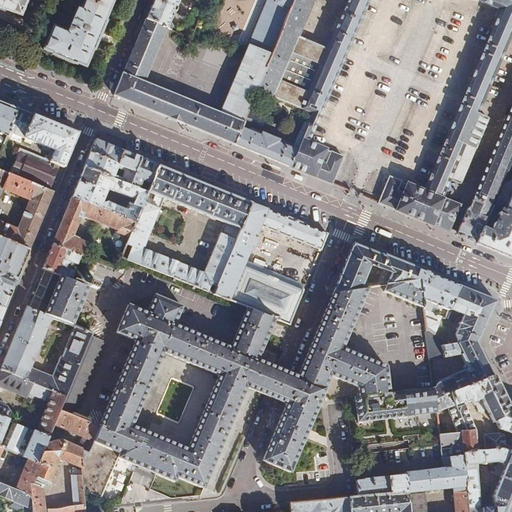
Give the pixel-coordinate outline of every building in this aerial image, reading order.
[(0,0),(0,6),(20,15),(26,0),(0,0)] [(80,0),(67,33),(53,27),(43,50),(53,54),(52,55),(75,65),(76,64),(85,68),(92,50),(94,51),(106,22),(104,22),(113,0),(80,0)] [(272,53),(294,0),(267,0),(250,44),(220,115),(145,84),(168,27),(146,18),(114,95),(234,145),(248,111),(256,92),(272,53)] [(153,0),(146,18),(168,27),(171,28),(173,26),(172,24),(169,22),(178,0),(153,0)] [(309,119),(304,132),(289,167),(297,171),(308,144),(367,0),(479,0),(499,8),(423,191),(388,176),(377,204),(432,226),(433,224),(448,230),(458,205),(442,198),(451,178),(461,182),(488,116),(478,111),(511,27),(511,106),(472,198),(492,207),(493,205),(498,194),(502,183),(511,159),(511,0),(294,0),(272,53),(256,92),(311,114),(309,119)] [(18,108),(0,101),(0,132),(3,133),(0,138),(0,141),(3,143),(7,135),(18,108)] [(77,133),(18,108),(7,135),(11,137),(12,132),(32,140),(31,143),(39,146),(37,150),(35,149),(33,154),(58,165),(63,166),(77,133)] [(248,111),(234,145),(289,167),(304,132),(300,131),(293,146),(259,133),(265,118),(248,111)] [(304,132),(309,119),(306,118),(300,131),(304,132)] [(95,140),(89,153),(117,164),(122,151),(95,140)] [(316,179),(332,185),(343,157),(308,144),(297,171),(316,179)] [(18,149),(8,172),(49,189),(58,165),(33,154),(18,149)] [(135,171),(140,158),(122,151),(117,164),(124,167),(135,171)] [(86,160),(83,167),(111,179),(114,172),(117,164),(89,153),(86,160)] [(129,186),(147,193),(158,165),(140,158),(135,171),(129,186)] [(511,159),(502,183),(511,178),(511,159)] [(205,184),(158,165),(147,193),(135,223),(128,239),(121,257),(208,291),(211,284),(217,286),(251,202),(205,184)] [(129,186),(119,181),(111,179),(83,167),(78,181),(71,197),(135,223),(147,193),(129,186)] [(119,181),(129,186),(135,171),(124,167),(121,175),(119,181)] [(0,236),(29,249),(39,224),(22,217),(17,227),(0,219),(0,209),(1,208),(0,207),(0,194),(3,187),(22,195),(20,199),(28,202),(24,211),(42,217),(53,190),(49,189),(8,172),(0,169),(0,236)] [(114,172),(111,179),(119,181),(121,175),(114,172)] [(502,208),(505,210),(509,199),(498,194),(493,205),(501,209),(502,208)] [(61,220),(52,244),(80,255),(83,256),(88,243),(78,238),(73,236),(72,233),(79,217),(82,215),(86,217),(115,229),(114,233),(128,239),(135,223),(71,197),(61,220)] [(467,207),(456,234),(476,242),(482,228),(483,228),(487,218),(489,214),(492,207),(472,198),(468,208),(467,207)] [(229,300),(243,266),(250,248),(252,249),(256,237),(255,237),(260,225),(273,230),(272,234),(277,236),(279,232),(289,236),(320,249),(327,233),(296,221),(251,202),(217,286),(215,289),(214,294),(229,300)] [(482,228),(476,242),(476,243),(511,257),(511,212),(505,210),(502,208),(501,209),(495,223),(492,224),(492,225),(491,228),(491,231),(491,232),(483,228),(482,228)] [(22,217),(39,224),(42,217),(24,211),(22,217)] [(0,236),(0,305),(5,307),(29,249),(0,236)] [(46,257),(41,269),(59,277),(69,281),(80,255),(52,244),(46,257)] [(353,244),(332,294),(363,288),(372,265),(383,270),(377,286),(384,285),(415,279),(419,269),(385,255),(384,256),(353,244)] [(243,266),(229,300),(247,307),(275,318),(290,324),(304,290),(293,286),(243,266)] [(431,274),(419,269),(415,279),(418,281),(422,308),(435,314),(439,306),(449,310),(458,286),(431,275),(431,274)] [(69,281),(59,277),(55,287),(82,298),(86,288),(69,281)] [(381,291),(422,308),(418,281),(415,279),(384,285),(381,291)] [(422,308),(428,359),(452,356),(453,359),(464,357),(465,359),(481,351),(477,343),(479,340),(496,301),(458,286),(449,310),(445,318),(448,319),(452,310),(464,315),(457,333),(459,340),(450,342),(450,345),(443,345),(439,338),(437,335),(434,334),(442,316),(435,314),(422,308)] [(44,314),(51,317),(71,325),(82,298),(55,287),(44,314)] [(363,288),(332,294),(325,310),(303,364),(331,375),(359,387),(360,398),(390,394),(386,367),(342,349),(354,321),(368,287),(363,288)] [(174,482),(177,476),(203,488),(246,387),(274,399),(286,403),(297,376),(285,371),(257,359),(229,347),(175,324),(182,307),(154,295),(146,313),(128,305),(116,333),(135,340),(99,426),(101,427),(89,453),(91,454),(84,461),(82,462),(83,490),(101,498),(118,458),(143,468),(174,482)] [(15,334),(0,369),(0,370),(65,397),(90,337),(91,333),(74,326),(61,357),(59,356),(51,376),(31,367),(51,317),(44,314),(26,306),(15,334)] [(275,318),(247,307),(234,336),(262,348),(275,318)] [(229,347),(257,359),(262,348),(234,336),(229,347)] [(103,342),(90,337),(65,397),(60,410),(73,415),(103,342)] [(465,359),(470,369),(486,361),(481,351),(465,359)] [(433,399),(493,375),(486,361),(470,369),(470,370),(464,372),(463,370),(438,381),(432,388),(433,399)] [(331,375),(303,364),(297,376),(325,388),(331,375)] [(82,437),(77,448),(89,453),(101,427),(99,426),(73,415),(60,410),(65,397),(0,370),(0,392),(1,393),(3,388),(26,398),(28,394),(45,400),(46,398),(50,401),(41,421),(53,427),(54,425),(82,437)] [(499,449),(511,454),(511,409),(509,408),(493,375),(433,399),(435,411),(447,408),(456,431),(438,434),(440,450),(449,449),(450,457),(462,456),(462,453),(477,451),(475,429),(463,402),(469,399),(471,403),(473,402),(474,405),(475,405),(478,411),(481,412),(485,411),(491,423),(493,422),(498,428),(507,433),(506,436),(498,433),(484,435),(485,450),(499,449)] [(325,388),(297,376),(286,403),(262,461),(290,472),(325,388)] [(405,415),(435,411),(433,399),(432,388),(390,394),(360,398),(354,399),(358,423),(385,419),(384,415),(390,414),(391,419),(405,417),(405,415)] [(0,416),(8,419),(10,413),(7,406),(5,405),(3,404),(0,402),(0,416)] [(0,446),(2,447),(28,459),(38,463),(46,443),(49,437),(37,432),(17,423),(8,419),(0,416),(0,446)] [(38,428),(50,433),(53,427),(41,421),(38,428)] [(37,432),(49,437),(50,433),(38,428),(37,432)] [(407,438),(408,450),(418,448),(417,436),(407,438)] [(29,511),(84,511),(83,490),(82,462),(84,461),(91,454),(89,453),(77,448),(59,441),(46,443),(38,463),(28,459),(23,472),(49,483),(59,460),(74,466),(74,476),(73,477),(75,507),(46,510),(41,488),(20,478),(15,490),(26,495),(29,511)] [(477,451),(462,453),(462,456),(467,511),(511,511),(511,454),(499,449),(485,450),(477,451)] [(467,511),(462,456),(450,457),(451,466),(442,467),(442,469),(443,469),(446,489),(451,489),(454,511),(467,511)] [(437,470),(439,490),(446,489),(443,469),(442,469),(437,470)] [(355,480),(357,496),(405,492),(406,494),(433,491),(439,490),(437,470),(403,473),(403,475),(363,479),(363,480),(355,480)] [(49,483),(23,472),(20,478),(41,488),(49,483)] [(29,511),(26,495),(15,490),(0,483),(0,498),(12,503),(9,508),(18,511),(29,511)] [(435,511),(433,491),(406,494),(407,511),(435,511)] [(357,496),(348,497),(349,511),(407,511),(406,494),(405,492),(357,496)] [(349,511),(348,497),(325,499),(326,511),(349,511)] [(326,511),(325,499),(319,500),(315,500),(316,511),(326,511)] [(316,511),(315,500),(291,503),(291,511),(316,511)]
